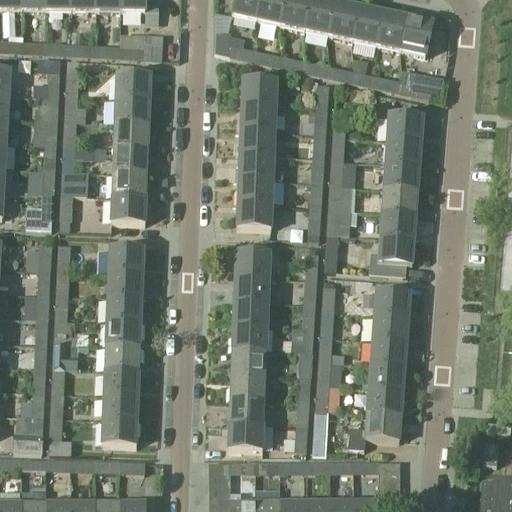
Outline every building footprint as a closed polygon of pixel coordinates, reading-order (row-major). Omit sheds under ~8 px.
[(21,0),(0,0),(0,17),(21,18),(21,0)] [(21,0),(21,18),(46,18),(45,0),(21,0)] [(45,0),(46,18),(70,18),(70,0),(45,0)] [(70,0),(70,18),(94,18),(94,0),(70,0)] [(119,18),(119,0),(94,0),(94,18),(119,18)] [(144,0),(119,0),(119,18),(144,18),(144,0)] [(255,26),(260,0),(219,0),(217,12),(231,15),(230,21),(255,26)] [(260,0),(255,26),(279,32),(285,0),(260,0)] [(297,0),(285,0),(279,32),(303,37),(310,3),(297,0)] [(310,3),(303,37),(327,42),(334,8),(310,3)] [(334,8),(327,42),(351,47),(358,13),(334,8)] [(375,52),(382,18),(358,13),(351,47),(375,52)] [(375,52),(399,57),(406,23),(382,18),(375,52)] [(406,23),(399,57),(424,62),(431,28),(406,23)] [(228,64),(246,68),(249,55),(225,50),(227,39),(213,39),(213,59),(228,63),(228,64)] [(119,65),(145,67),(145,65),(161,65),(162,42),(119,40),(119,53),(119,65)] [(21,47),(0,46),(0,57),(21,59),(21,47)] [(21,47),(21,59),(45,61),(45,49),(21,47)] [(45,49),(45,61),(70,62),(70,50),(45,49)] [(70,50),(70,62),(94,64),(94,52),(70,50)] [(94,52),(94,64),(119,65),(119,53),(94,52)] [(273,60),(249,55),(246,68),(270,73),(273,60)] [(273,60),(270,73),(294,78),(297,66),(273,60)] [(297,66),(294,78),(318,83),(321,71),(297,66)] [(65,104),(77,104),(79,68),(66,67),(65,104)] [(321,71),(318,83),(342,88),(345,76),(321,71)] [(345,76),(342,88),(366,94),(369,81),(345,76)] [(0,77),(0,102),(8,103),(9,78),(0,77)] [(58,106),(59,79),(47,78),(47,91),(33,90),(32,104),(40,104),(46,104),(58,106)] [(400,88),(398,101),(422,106),(423,105),(440,108),(441,84),(410,78),(410,81),(400,79),(401,86),(400,88)] [(115,106),(149,107),(150,82),(116,80),(115,106)] [(369,81),(366,94),(398,101),(400,88),(369,81)] [(241,112),(276,113),(277,88),(243,86),(241,112)] [(315,91),(314,115),(327,115),(328,91),(315,91)] [(18,103),(8,103),(0,102),(0,126),(6,127),(7,113),(17,113),(18,103)] [(46,104),(40,104),(40,115),(34,115),(34,129),(57,130),(58,106),(46,104)] [(76,129),(83,129),(84,115),(77,114),(77,104),(65,104),(64,128),(76,129)] [(114,130),(148,132),(149,107),(115,106),(114,130)] [(241,112),(240,136),(275,138),(276,113),(241,112)] [(300,139),(312,139),(325,140),(327,115),(314,115),(313,128),(301,127),(300,139)] [(333,116),(331,143),(344,144),(345,117),(333,116)] [(386,146),(420,149),(422,123),(387,121),(386,146)] [(0,151),(5,152),(6,138),(16,139),(16,128),(6,127),(0,126),(0,151)] [(62,154),(74,155),(76,129),(64,128),(62,154)] [(57,130),(34,129),(33,153),(44,154),(56,154),(57,130)] [(113,156),(147,157),(148,132),(114,130),(113,156)] [(275,138),(240,136),(239,161),(274,162),(275,138)] [(325,140),(312,139),(311,164),(324,164),(325,140)] [(329,167),(342,168),(344,144),(331,143),(329,167)] [(384,171),(419,173),(420,149),(386,146),(384,171)] [(56,154),(44,154),(43,178),(54,179),(56,154)] [(61,179),(73,179),(74,155),(62,154),(61,179)] [(112,181),(146,182),(147,157),(113,156),(112,181)] [(238,185),(273,187),(274,162),(239,161),(238,185)] [(324,164),(311,164),(309,188),(322,189),(324,164)] [(354,169),(342,168),(329,167),(328,192),(340,193),(353,194),(354,169)] [(382,196),(417,198),(419,173),(384,171),(382,196)] [(26,202),(42,203),(53,203),(54,179),(43,178),(27,178),(26,202)] [(60,202),(72,203),(72,189),(73,179),(61,179),(60,202)] [(111,204),(145,206),(146,182),(112,181),(111,204)] [(238,185),(237,210),(272,211),(273,187),(238,185)] [(322,189),(309,188),(308,213),(321,213),(322,189)] [(328,192),(326,216),(339,217),(340,193),(328,192)] [(382,196),(381,220),(416,222),(417,198),(382,196)] [(60,202),(59,215),(71,216),(72,203),(60,202)] [(53,203),(42,203),(41,228),(52,229),(53,203)] [(144,231),(145,206),(111,204),(110,229),(144,231)] [(272,211),(237,210),(236,235),(271,237),(272,211)] [(321,213),(308,213),(306,240),(319,241),(321,213)] [(357,218),(339,217),(326,216),(325,241),(337,242),(346,242),(347,231),(356,231),(357,218)] [(379,244),(414,247),(416,222),(381,220),(380,236),(379,244)] [(68,238),(69,228),(59,228),(58,238),(68,238)] [(336,267),(337,242),(325,241),(323,266),(336,267)] [(412,272),(414,247),(379,244),(378,261),(369,260),(368,281),(405,283),(405,272),(412,272)] [(26,277),(37,277),(50,278),(51,251),(39,250),(38,257),(27,257),(26,277)] [(56,278),(69,278),(70,252),(57,251),(56,278)] [(108,279),(142,281),(143,255),(109,254),(108,279)] [(234,284),(269,285),(270,260),(235,258),(234,284)] [(305,260),(304,287),(316,287),(318,261),(305,260)] [(49,303),(50,278),(37,277),(36,302),(49,303)] [(56,278),(55,302),(67,303),(69,278),(56,278)] [(108,304),(141,305),(142,281),(108,279),(108,304)] [(234,284),(233,308),(268,310),(269,285),(234,284)] [(316,287),(304,287),(302,311),(315,312),(316,287)] [(321,319),(333,319),(335,294),(322,293),(321,319)] [(373,322),(407,325),(409,300),(375,297),(373,322)] [(49,303),(36,302),(24,302),(23,327),(35,327),(47,328),(49,303)] [(55,302),(55,314),(67,315),(67,311),(76,312),(76,303),(67,303),(55,302)] [(107,329),(140,330),(141,305),(108,304),(107,329)] [(232,333),(267,334),(268,310),(233,308),(232,333)] [(315,312),(302,311),(301,336),(313,336),(315,312)] [(66,327),(67,315),(55,314),(54,327),(66,327)] [(331,344),(333,319),(321,319),(319,343),(331,344)] [(371,347),(405,349),(407,325),(373,322),(371,347)] [(47,328),(35,327),(34,352),(46,353),(47,328)] [(53,351),(65,351),(66,327),(54,327),(53,351)] [(106,353),(139,354),(140,330),(107,329),(106,353)] [(231,358),(266,359),(267,334),(232,333),(231,358)] [(312,361),(313,336),(301,336),(292,335),(291,360),(299,360),(312,361)] [(331,344),(319,343),(317,367),(330,368),(343,369),(343,361),(330,360),(331,344)] [(371,347),(369,371),(403,374),(405,349),(371,347)] [(65,351),(53,351),(52,376),(64,377),(76,377),(76,365),(65,365),(65,351)] [(46,353),(34,352),(33,376),(45,377),(46,353)] [(105,378),(139,379),(139,354),(106,353),(105,378)] [(230,381),(265,383),(266,359),(231,358),(230,381)] [(298,384),(310,384),(312,361),(299,360),(298,384)] [(316,392),(328,393),(330,368),(317,367),(316,392)] [(368,396),(402,398),(403,374),(369,371),(368,396)] [(32,401),(44,401),(45,377),(33,376),(32,401)] [(52,376),(51,400),(63,401),(64,377),(52,376)] [(138,404),(139,379),(105,378),(104,402),(138,404)] [(229,406),(264,408),(265,383),(230,381),(229,406)] [(296,409),(309,410),(310,384),(298,384),(296,409)] [(316,392),(314,418),(327,419),(328,393),(316,392)] [(368,396),(366,421),(400,424),(402,398),(368,396)] [(63,401),(51,400),(49,425),(62,425),(63,401)] [(31,425),(43,426),(44,401),(32,401),(31,425)] [(104,403),(103,427),(137,428),(138,404),(92,402),(104,403)] [(228,431),(263,432),(264,408),(229,406),(228,431)] [(296,409),(295,434),(307,434),(309,410),(296,409)] [(314,426),(326,427),(327,419),(314,418),(314,426)] [(400,424),(366,421),(365,437),(350,436),(349,454),(361,455),(362,445),(398,448),(400,424)] [(43,426),(31,425),(30,440),(13,439),(12,459),(40,460),(42,440),(43,426)] [(49,425),(49,435),(61,436),(62,425),(49,425)] [(137,428),(103,427),(102,452),(136,453),(137,428)] [(510,441),(511,431),(487,429),(486,439),(510,441)] [(262,458),(263,432),(228,431),(227,457),(262,458)] [(282,458),(305,459),(307,434),(295,434),(294,446),(283,446),(282,458)] [(312,450),(312,455),(325,456),(326,436),(313,435),(313,443),(312,450)] [(70,461),(71,447),(48,446),(48,460),(70,461)] [(484,450),(482,471),(496,472),(497,451),(484,450)] [(0,463),(0,488),(8,489),(8,477),(20,477),(20,464),(0,463)] [(20,477),(45,478),(45,465),(20,464),(20,477)] [(45,465),(45,478),(70,478),(70,466),(45,465)] [(94,479),(94,467),(70,466),(70,478),(94,479)] [(94,479),(119,480),(119,467),(94,467),(94,479)] [(119,467),(119,480),(144,480),(144,468),(119,467)] [(304,469),(279,470),(279,481),(304,481),(304,469)] [(328,469),(304,469),(304,481),(329,480),(328,469)] [(353,469),(328,469),(329,480),(353,480),(353,469)] [(379,469),(353,469),(353,480),(379,480),(379,469)] [(379,469),(379,480),(379,482),(399,482),(399,469),(379,469)] [(229,470),(208,470),(209,483),(229,483),(229,481),(229,470)] [(255,470),(229,470),(229,481),(255,481),(255,470)] [(279,470),(255,470),(255,481),(279,481),(279,470)] [(511,511),(511,481),(502,481),(496,488),(481,487),(479,511),(511,511)] [(399,482),(379,482),(379,494),(399,494),(399,482)] [(229,483),(209,483),(209,495),(229,495),(229,483)] [(399,494),(379,494),(379,507),(399,507),(399,494)] [(229,507),(229,495),(209,495),(209,508),(229,507)] [(45,511),(29,511),(29,502),(21,502),(21,511),(20,511),(45,511)]
